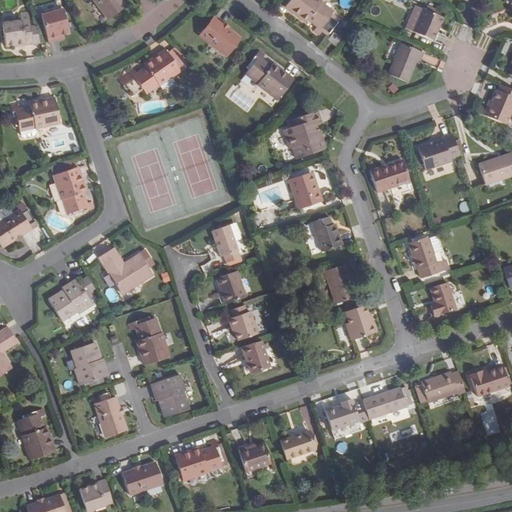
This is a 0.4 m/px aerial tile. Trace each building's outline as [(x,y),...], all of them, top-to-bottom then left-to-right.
[(92,0),(108,20),(126,6),(121,0),(92,0)] [(322,2),(318,0),(290,0),(285,8),(305,23),(308,20),(317,27),(313,32),(319,36),(332,19),(330,18),(333,12),(321,3),(322,2)] [(413,32),(434,41),(437,32),(436,31),(441,17),(439,16),(441,11),(427,6),(425,10),(423,10),(413,32)] [(413,32),(423,10),(415,7),(405,29),(413,32)] [(70,34),(63,10),(41,16),(48,44),(60,40),(59,37),(70,34)] [(21,21),(2,24),(5,47),(25,44),(25,45),(33,44),(28,12),(20,14),(21,21)] [(227,57),(241,40),(228,30),(222,25),(212,18),(199,36),(227,57)] [(341,39),(333,33),(327,41),(335,47),(341,39)] [(423,53),(401,44),(388,76),(407,83),(416,59),(420,61),(423,53)] [(175,48),(168,53),(180,70),(187,65),(175,48)] [(136,74),(134,70),(118,80),(130,97),(142,90),(146,95),(158,85),(159,87),(180,71),(180,70),(165,50),(144,65),(146,67),(136,74)] [(264,56),(259,51),(246,68),(248,70),(245,74),(257,84),(256,84),(277,101),(294,79),(273,63),(270,66),(262,59),(264,56)] [(491,101),(490,105),(487,104),(483,115),(505,125),(511,109),(511,90),(500,85),(498,91),(496,90),(491,101)] [(18,104),(10,106),(14,123),(17,122),(19,132),(34,128),(34,130),(60,124),(55,98),(29,104),(30,107),(19,109),(18,104)] [(321,125),(317,111),(289,120),(291,127),(283,130),(289,150),(293,149),(296,159),(326,150),(320,133),(317,133),(316,127),(321,125)] [(449,157),(459,154),(452,134),(441,138),(442,140),(417,149),(424,170),(450,161),(449,157)] [(511,176),(511,154),(478,165),(485,186),(511,176)] [(50,167),(53,175),(73,169),(70,160),(50,167)] [(410,181),(402,160),(385,166),(385,169),(370,175),(376,193),(410,181)] [(385,169),(385,166),(369,172),(370,175),(385,169)] [(73,169),(53,175),(61,201),(63,200),(68,214),(72,213),(73,216),(93,209),(91,202),(86,204),(83,193),(86,192),(78,167),(73,169)] [(318,191),(316,192),(310,173),(288,181),(282,182),(286,194),(292,192),(298,209),(322,201),(318,191)] [(318,191),(312,173),(310,173),(316,192),(318,191)] [(0,247),(1,248),(15,239),(22,235),(37,225),(23,204),(17,208),(18,210),(0,221),(0,247)] [(322,253),(342,246),(336,229),(334,230),(332,225),(329,217),(312,223),(322,253)] [(314,254),(321,252),(311,223),(304,225),(314,254)] [(238,259),(227,226),(210,232),(219,258),(222,257),(225,264),(238,259)] [(427,239),(427,237),(408,243),(412,255),(411,256),(415,270),(417,269),(421,279),(439,273),(448,270),(445,261),(440,262),(436,264),(432,254),(437,252),(437,253),(441,252),(442,251),(441,248),(439,248),(436,236),(427,239)] [(124,263),(114,247),(111,249),(121,265),(124,263)] [(153,275),(139,253),(124,263),(121,265),(111,249),(98,258),(122,294),(153,275)] [(354,297),(349,282),(351,281),(345,264),(324,271),(335,304),(354,297)] [(511,288),(511,267),(503,270),(510,290),(511,288)] [(245,298),(236,272),(231,273),(220,277),(215,279),(224,305),(245,298)] [(92,293),(96,290),(88,277),(83,280),(92,293)] [(87,295),(92,293),(83,280),(79,283),(77,279),(62,288),(63,291),(47,301),(61,322),(77,312),(78,314),(93,305),(90,300),(87,295)] [(434,317),(456,310),(447,283),(429,288),(434,302),(430,303),(434,317)] [(231,318),(228,319),(231,328),(234,328),(238,341),(257,335),(249,313),(246,314),(243,306),(229,311),(231,318)] [(370,315),(368,315),(365,306),(344,312),(348,323),(345,324),(350,341),(376,333),(370,315)] [(64,321),(68,331),(86,324),(83,314),(64,321)] [(139,340),(136,341),(144,365),(170,357),(161,332),(160,333),(155,318),(150,320),(149,317),(128,324),(131,331),(135,329),(139,340)] [(0,375),(11,369),(2,354),(0,351),(0,350),(16,340),(8,328),(0,332),(0,375)] [(16,340),(0,350),(0,351),(2,354),(18,343),(16,340)] [(253,372),(270,367),(262,341),(241,348),(244,356),(246,355),(253,372)] [(100,360),(94,343),(70,351),(76,368),(74,369),(79,386),(92,382),(93,386),(102,383),(101,379),(108,376),(103,359),(100,360)] [(482,373),(480,370),(469,374),(476,396),(508,386),(502,367),(482,373)] [(420,384),(421,386),(427,403),(428,405),(457,394),(457,396),(465,393),(458,372),(451,375),(450,374),(420,384)] [(157,402),(159,401),(164,418),(188,410),(183,392),(185,391),(180,375),(150,384),(157,402)] [(422,405),(427,403),(421,386),(415,388),(422,405)] [(400,390),(400,388),(362,401),(369,421),(406,409),(406,407),(400,390)] [(411,405),(405,388),(400,390),(406,407),(411,405)] [(100,402),(94,404),(105,438),(127,430),(122,415),(119,407),(115,397),(110,398),(108,393),(98,396),(99,398),(100,402)] [(341,406),(325,411),(331,430),(367,418),(364,411),(356,413),(351,400),(341,403),(341,406)] [(22,436),(21,436),(29,461),(55,452),(46,427),(43,429),(40,418),(44,416),(42,409),(22,416),(23,419),(17,421),(22,436)] [(312,445),(306,426),(278,435),(284,454),(312,445)] [(247,441),(236,444),(243,466),(268,458),(262,437),(247,442),(247,441)] [(199,448),(174,457),(183,482),(207,473),(206,471),(222,466),(220,461),(223,460),(216,441),(209,443),(210,447),(200,451),(199,448)] [(157,467),(156,463),(140,469),(132,471),(121,475),(129,495),(163,484),(160,475),(163,474),(160,465),(157,467)] [(105,481),(78,490),(85,511),(86,511),(112,503),(105,481)] [(65,511),(60,495),(45,500),(37,503),(26,506),(27,511),(65,511)]
